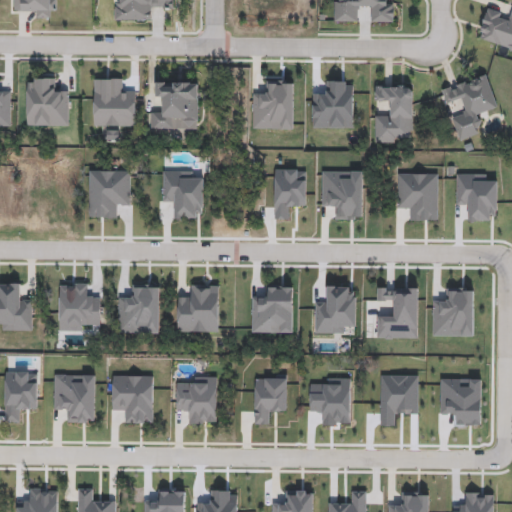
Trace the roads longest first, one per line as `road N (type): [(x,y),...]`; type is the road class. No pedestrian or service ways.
road 1 (residential): [(0,249),(505,257)]
road 2 (residential): [(0,456),(502,459)]
road 3 (residential): [(213,47),(429,50),(444,24),(441,0)]
road 4 (residential): [(0,46),(213,47)]
road 5 (residential): [(502,459),(505,257)]
